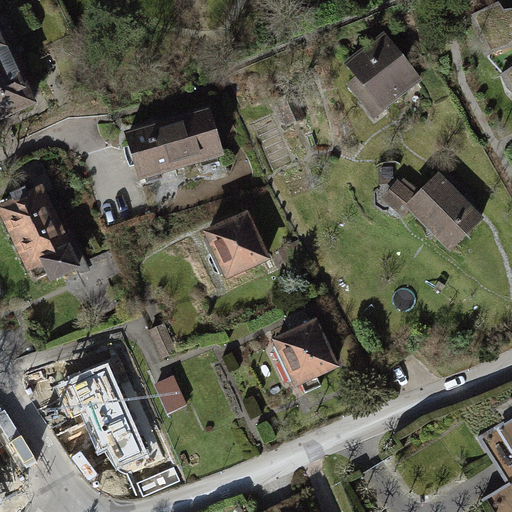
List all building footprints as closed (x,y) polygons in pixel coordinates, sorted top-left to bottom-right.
[(511,5),(501,9),(496,3),(467,15),(482,56),(511,42),(511,65),(496,77),(511,105),(511,5)] [(0,29),(0,121),(33,107),(0,29)] [(384,37),(338,69),(376,117),(420,83),(384,37)] [(211,110),(121,133),(134,183),(224,160),(211,110)] [(399,176),(381,194),(445,256),(480,220),(434,175),(416,193),(399,176)] [(38,185),(0,200),(0,225),(26,288),(74,268),(38,185)] [(243,213),(197,233),(219,284),(266,264),(243,213)] [(312,320),(262,344),(287,396),(337,372),(312,320)] [(106,369),(62,389),(73,414),(82,411),(101,452),(108,448),(116,467),(145,454),(106,369)] [(158,382),(169,414),(190,407),(178,375),(158,382)] [(511,424),(490,439),(511,473),(511,424)]
